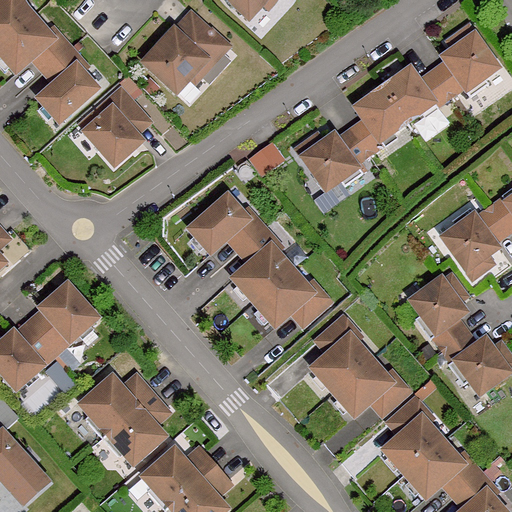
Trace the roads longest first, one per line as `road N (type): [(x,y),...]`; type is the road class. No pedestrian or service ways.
road 1 (residential): [(423,0),(83,237)]
road 2 (residential): [(83,237),(330,511)]
